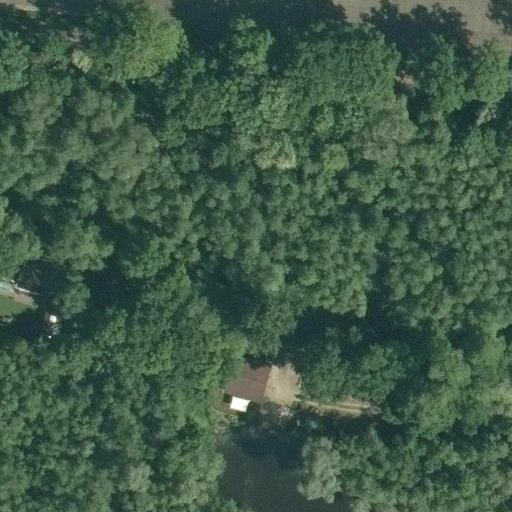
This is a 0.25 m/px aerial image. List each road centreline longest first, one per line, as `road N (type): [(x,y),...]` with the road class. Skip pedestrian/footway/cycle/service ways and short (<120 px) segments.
road 1 (track): [(0,28),(511,89)]
road 2 (track): [(288,384),(511,415)]
